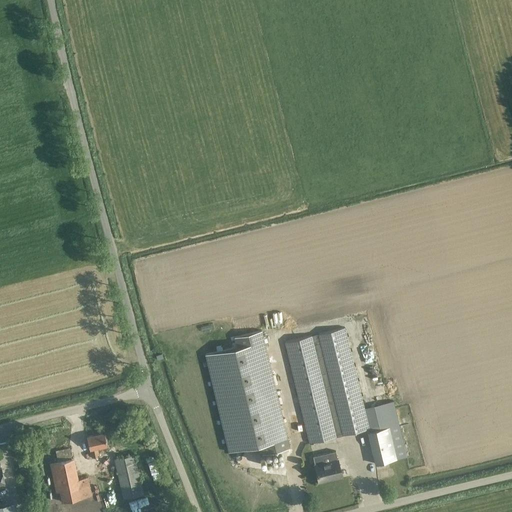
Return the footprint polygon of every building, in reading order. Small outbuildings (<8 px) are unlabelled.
[(364,408),(345,328),(286,342),(310,443),(367,430),(375,464),(406,457),(393,401),(364,408)] [(290,448),(261,331),(234,337),(237,347),(205,355),(228,452),(254,446),(255,452),(261,451),(262,454),(290,448)] [(107,445),(104,433),(87,437),(90,449),(91,449),(93,457),(99,456),(97,448),(107,445)] [(139,455),(144,469),(155,464),(150,450),(139,455)] [(75,480),(70,451),(56,454),(58,461),(50,463),(52,473),(56,492),(60,491),(62,502),(92,496),(88,477),(75,480)] [(342,477),(336,451),(313,456),(318,482),(342,477)] [(143,494),(134,455),(114,459),(123,499),(143,494)] [(10,511),(8,502),(0,503),(0,511),(10,511)]
